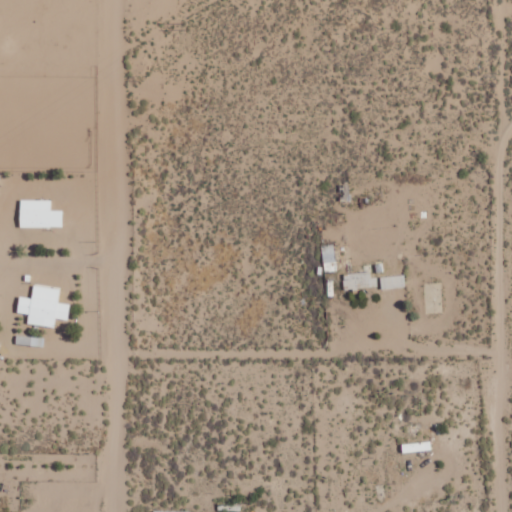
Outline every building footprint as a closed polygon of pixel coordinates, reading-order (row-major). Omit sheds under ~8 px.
[(21,228),(63,227),(63,210),(51,211),(51,200),(20,200),(21,228)] [(337,271),(335,244),(322,246),(324,272),(337,271)] [(377,277),(372,277),(371,264),(363,265),(364,273),(344,274),(344,289),(378,287),(377,277)] [(380,277),(382,289),(406,287),(404,274),(380,277)] [(60,289),(34,285),(32,298),(19,296),(18,313),(29,314),(28,324),(55,327),(56,319),(69,320),(71,304),(59,302),(60,289)]
